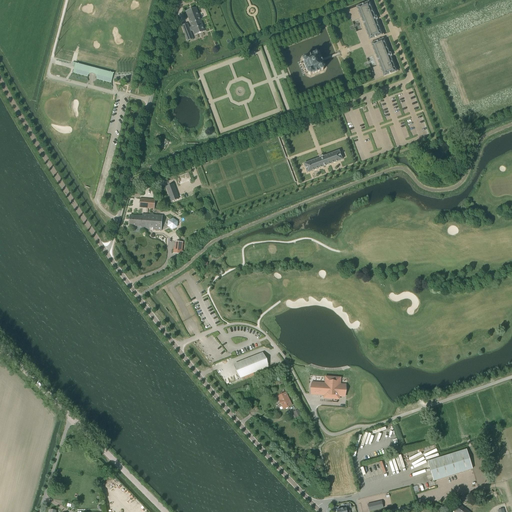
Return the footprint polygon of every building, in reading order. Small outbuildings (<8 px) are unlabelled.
[(369,2),(357,7),(370,40),(381,36),(375,19),(369,2)] [(348,48),(350,52),(362,47),(366,58),(372,56),(376,66),(369,69),(373,81),(384,77),(357,7),(348,10),(352,22),(358,19),(362,30),(356,32),(361,43),(348,48)] [(192,28),(189,29),(187,24),(182,27),(187,41),(193,39),(190,32),(193,31),(194,35),(204,31),(196,9),(186,12),(192,28)] [(389,56),(383,40),(371,44),(384,77),(396,72),(389,56)] [(323,65),(322,62),(322,61),(321,59),(320,57),(319,57),(319,54),(316,53),(314,54),(313,54),(307,57),(306,58),(304,58),(302,60),(304,63),(304,64),(305,68),(307,71),(307,72),(308,74),(311,75),(313,74),(314,74),(320,72),(321,71),(323,70),(324,68),(323,65)] [(112,74),(75,64),(73,72),(68,79),(86,84),(88,81),(87,79),(87,78),(88,76),(89,75),(90,74),(91,74),(93,74),(94,75),(95,76),(95,77),(96,78),(96,80),(95,81),(94,82),(93,83),(93,85),(111,90),(110,83),(112,74)] [(307,173),(337,162),(342,160),(339,151),(304,164),(307,173)] [(173,185),(166,188),(171,202),(178,200),(173,185)] [(154,209),(155,200),(139,198),(139,208),(154,209)] [(145,230),(147,214),(142,214),(142,216),(129,215),(129,226),(141,227),(141,229),(145,230)] [(162,216),(147,214),(145,230),(161,231),(162,216)] [(168,227),(178,228),(178,219),(168,219),(168,227)] [(177,242),(176,248),(173,250),(173,254),(181,254),(182,243),(177,242)] [(263,353),(235,364),(240,378),(268,367),(263,353)] [(325,395),(325,398),(338,398),(339,395),(345,396),(346,386),(339,385),(340,379),(326,378),(326,384),(312,383),(311,394),(325,395)] [(292,405),(286,392),(280,394),(282,399),(280,400),(283,405),(284,405),(285,408),(292,405)] [(293,412),(296,418),(301,416),(298,410),(293,412)] [(434,481),(472,469),(466,449),(428,461),(434,481)] [(381,501),(368,504),(369,511),(373,510),(383,508),(381,501)]
